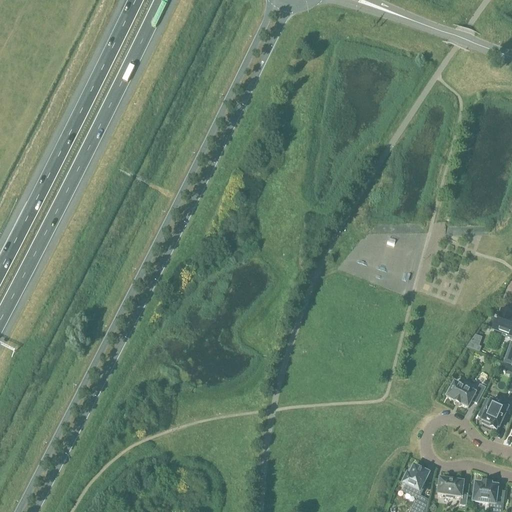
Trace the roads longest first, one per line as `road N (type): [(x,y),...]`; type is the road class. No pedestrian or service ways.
road 1 (secondary): [(272,0),(18,511)]
road 2 (secondary): [(34,511),(290,5)]
road 3 (motorway): [(0,321),(165,0)]
road 4 (motorway): [(134,0),(0,267)]
road 5 (residential): [(511,453),(455,419),(433,424),(424,443),(445,468),(468,465),(511,477)]
road 6 (unclassified): [(511,57),(380,9)]
